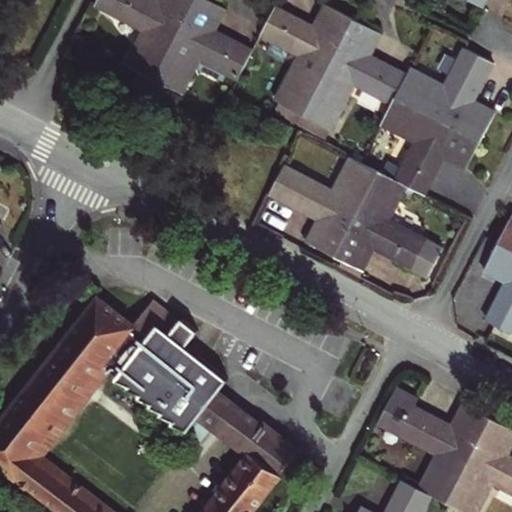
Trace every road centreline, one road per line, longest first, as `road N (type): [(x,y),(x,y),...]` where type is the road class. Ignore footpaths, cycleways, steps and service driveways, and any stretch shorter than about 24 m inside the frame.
road 1 (residential): [(83,163),(401,327)]
road 2 (residential): [(401,327),(308,511)]
road 3 (residential): [(511,158),(424,339)]
road 4 (residential): [(83,163),(0,329)]
road 5 (residential): [(19,129),(85,0)]
